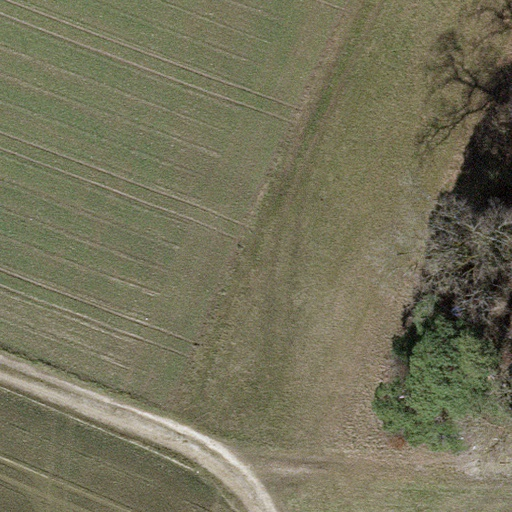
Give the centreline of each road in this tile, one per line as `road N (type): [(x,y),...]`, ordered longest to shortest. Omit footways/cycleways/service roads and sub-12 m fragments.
road 1 (track): [(0,378),(265,492),(511,465)]
road 2 (track): [(370,0),(146,443)]
